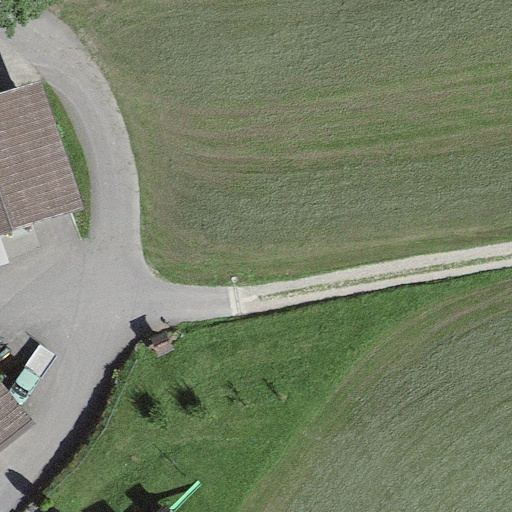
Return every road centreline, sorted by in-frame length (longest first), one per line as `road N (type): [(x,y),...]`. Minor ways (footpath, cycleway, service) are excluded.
road 1 (track): [(161,305),(511,258)]
road 2 (unclassified): [(0,24),(63,51),(106,143),(118,252),(161,305)]
